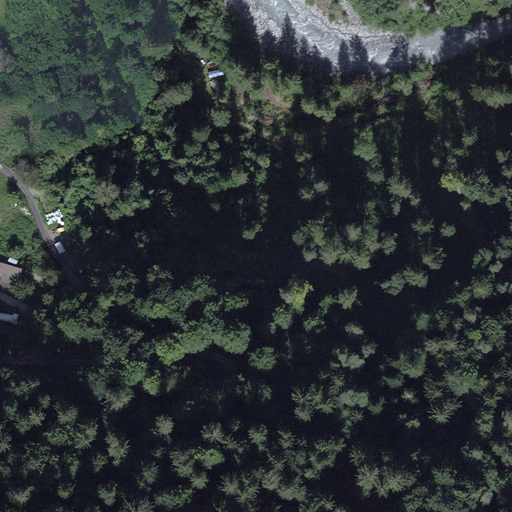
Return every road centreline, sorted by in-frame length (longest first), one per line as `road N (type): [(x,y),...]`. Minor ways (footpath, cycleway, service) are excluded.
road 1 (unclassified): [(0,368),(168,364),(212,382),(230,369),(74,279),(21,184),(0,167)]
road 2 (track): [(209,99),(140,0)]
